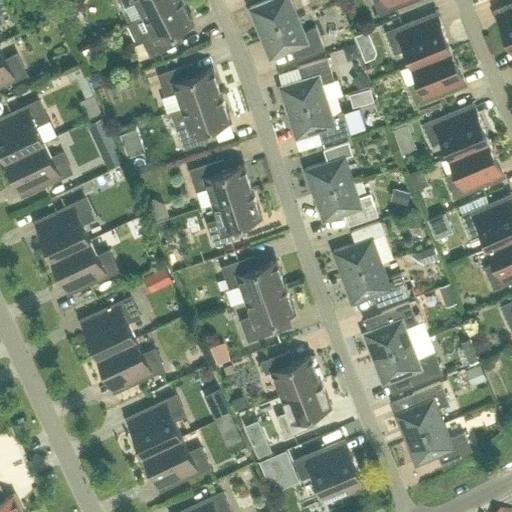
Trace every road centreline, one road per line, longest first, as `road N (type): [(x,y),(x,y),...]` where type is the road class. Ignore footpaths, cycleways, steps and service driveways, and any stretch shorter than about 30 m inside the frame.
road 1 (residential): [(217,0),(407,511)]
road 2 (unclassified): [(0,314),(91,511)]
road 3 (residential): [(511,114),(463,0)]
